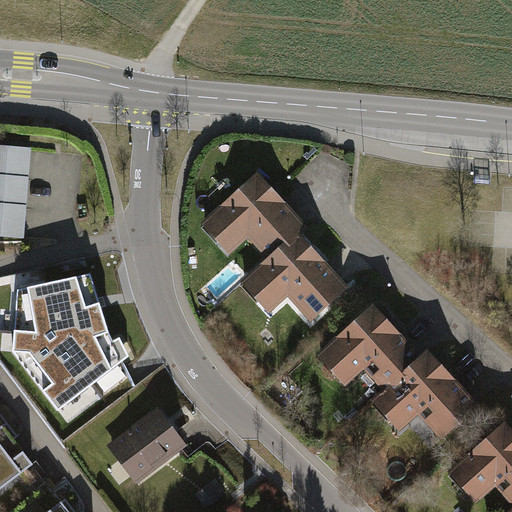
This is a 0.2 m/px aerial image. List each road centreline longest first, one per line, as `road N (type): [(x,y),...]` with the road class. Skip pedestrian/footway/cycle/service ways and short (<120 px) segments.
road 1 (residential): [(154,92),(145,234),(172,325),(226,401),(333,511)]
road 2 (secondary): [(511,124),(154,92)]
road 3 (residential): [(316,192),(511,375)]
road 4 (secondary): [(154,92),(0,79)]
